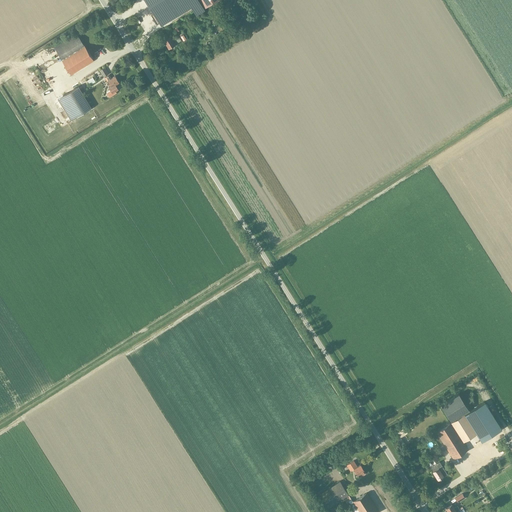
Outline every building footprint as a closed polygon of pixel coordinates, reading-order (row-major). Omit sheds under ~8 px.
[(146,0),(161,23),(191,4),(197,13),(204,8),(201,4),(198,0),(146,0)] [(198,0),(201,4),(204,8),(216,0),(198,0)] [(140,16),(145,13),(139,2),(134,4),(140,16)] [(93,61),(84,47),(76,33),(53,47),(62,61),(71,75),(93,61)] [(170,37),(164,41),(168,49),(174,45),(181,41),(178,35),(175,37),(175,38),(171,40),(170,37)] [(104,67),(99,71),(103,77),(108,74),(104,67)] [(109,75),(105,78),(107,82),(108,81),(111,87),(109,88),(112,93),(112,95),(113,96),(114,92),(118,90),(115,85),(119,83),(115,76),(111,79),(109,75)] [(71,120),(76,117),(91,108),(78,86),(58,99),(71,120)] [(469,411),(458,394),(441,405),(451,421),(460,415),(461,417),(464,415),(469,411)] [(453,459),(468,450),(463,442),(476,434),(464,415),(461,417),(451,423),(436,432),(453,459)] [(366,474),(364,471),(361,465),(357,467),(355,463),(352,465),(354,469),(357,475),(361,473),(362,476),(366,474)] [(443,476),(438,468),(439,468),(437,463),(430,467),(433,472),(438,480),(443,476)] [(353,502),(349,495),(340,481),(320,494),(328,508),(344,498),(351,510),(352,511),(377,511),(378,511),(367,493),(353,502)] [(465,498),(462,493),(455,498),(458,502),(465,498)]
